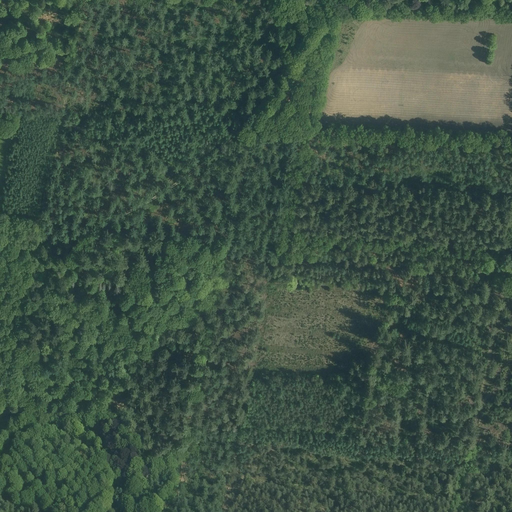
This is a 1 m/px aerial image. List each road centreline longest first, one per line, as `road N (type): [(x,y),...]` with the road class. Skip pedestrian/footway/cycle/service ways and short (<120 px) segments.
road 1 (track): [(0,237),(72,236),(125,216),(173,185),(254,115),(316,18),(338,0)]
road 2 (track): [(171,511),(251,125)]
road 3 (track): [(451,511),(511,185)]
road 4 (track): [(191,421),(511,446)]
road 5 (track): [(225,251),(511,272)]
road 6 (track): [(245,125),(511,144)]
road 7 (track): [(34,241),(84,0)]
road 8 (track): [(0,374),(19,293),(18,241)]
